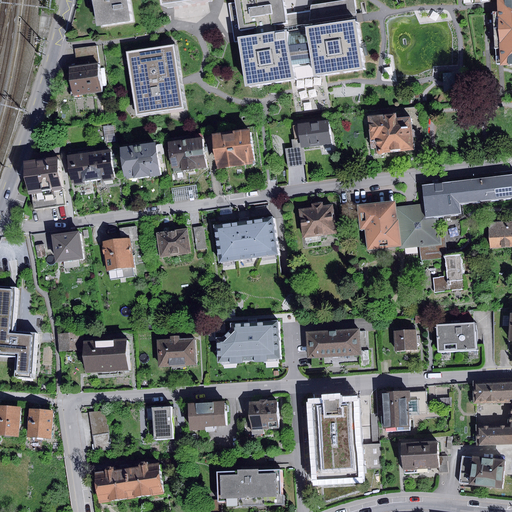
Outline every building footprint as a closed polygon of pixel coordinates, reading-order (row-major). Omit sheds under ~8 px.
[(96,5),(100,28),(133,23),(129,0),(97,0),(98,4),(96,5)] [(238,0),(239,2),(233,2),(239,41),(242,41),(249,86),(297,78),(295,64),(314,62),(317,74),(366,67),(358,19),(355,0),(349,0),(315,5),(314,11),(297,13),(288,15),(285,0),(238,0)] [(511,0),(498,0),(499,11),(494,11),(496,48),(501,48),(502,64),(511,63),(511,0)] [(95,62),(98,61),(96,46),(75,49),(77,66),(95,64),(95,62)] [(177,46),(131,54),(141,116),(187,109),(183,82),(177,46)] [(102,92),(98,64),(95,64),(77,66),(70,67),(74,96),(102,92)] [(455,73),(442,73),(443,91),(444,94),(447,95),(450,96),(453,94),(455,93),(455,91),(455,73)] [(395,114),(368,116),(370,140),(376,139),(377,148),(376,150),(376,151),(376,152),(378,153),(380,154),(381,154),(382,153),(383,153),(414,150),(410,117),(395,118),(395,114)] [(327,121),(297,125),(297,126),(293,126),(295,140),(300,139),(301,147),(330,143),(327,121)] [(113,125),(103,126),(106,142),(115,141),(113,125)] [(250,130),(211,135),(215,168),(251,164),(251,161),(254,160),(250,130)] [(201,138),(168,143),(172,168),(180,167),(181,172),(196,169),(196,168),(205,167),(201,138)] [(292,140),(293,148),(295,166),(303,165),(301,147),(300,139),(295,140),(292,140)] [(153,144),(119,149),(124,177),(126,176),(127,179),(158,174),(153,144)] [(293,148),(285,149),(288,167),(295,166),(293,148)] [(109,149),(88,153),(92,180),(101,179),(101,182),(112,180),(111,177),(113,177),(109,149)] [(88,153),(66,156),(70,184),(73,183),(74,186),(84,185),(83,181),(92,180),(88,153)] [(58,158),(27,162),(32,193),(62,189),(58,158)] [(511,174),(422,186),(424,204),(425,219),(437,217),(461,214),(460,204),(511,197),(511,174)] [(196,185),(172,188),(174,201),(198,198),(196,185)] [(64,205),(62,189),(32,193),(34,209),(64,205)] [(409,206),(396,207),(395,201),(356,205),(359,230),(366,229),(368,249),(402,245),(403,246),(420,244),(421,252),(422,261),(442,259),(442,256),(444,250),(446,250),(445,237),(439,238),(437,217),(425,219),(424,204),(409,206)] [(312,208),(299,210),(304,238),(337,233),(333,204),(323,206),(322,202),(312,203),(312,208)] [(355,227),(351,203),(340,205),(344,229),(355,227)] [(246,222),(216,226),(222,263),(280,255),(275,218),(246,222)] [(511,221),(489,223),(490,248),(511,246),(511,221)] [(119,228),(121,239),(128,238),(129,242),(139,240),(137,226),(119,228)] [(203,226),(193,228),(197,250),(207,249),(203,226)] [(187,228),(156,232),(160,257),(191,252),(187,228)] [(81,231),(54,235),(58,263),(63,262),(78,260),(85,259),(81,231)] [(121,239),(101,242),(106,270),(133,266),(129,242),(128,238),(121,239)] [(44,244),(35,246),(38,262),(47,261),(44,244)] [(460,254),(444,256),(446,277),(433,279),(434,293),(463,289),(460,254)] [(78,260),(63,262),(64,268),(79,267),(78,260)] [(0,353),(18,355),(16,377),(35,379),(38,332),(15,331),(18,288),(0,286),(0,353)] [(221,339),(216,339),(218,364),(281,361),(279,320),(231,323),(231,328),(221,339)] [(436,324),(438,352),(476,349),(475,322),(436,324)] [(360,328),(307,332),(309,359),(362,355),(361,343),(366,343),(365,331),(361,332),(360,328)] [(416,330),(394,332),(395,352),(417,350),(416,330)] [(83,333),(59,334),(59,352),(83,350),(82,343),(84,343),(83,333)] [(170,339),(157,339),(158,367),(196,366),(194,338),(179,338),(179,336),(170,336),(170,339)] [(130,370),(129,341),(86,343),(88,372),(130,370)] [(476,425),(477,445),(511,443),(511,379),(473,381),(474,404),(511,403),(508,423),(476,425)] [(450,398),(449,387),(436,388),(437,398),(450,398)] [(381,393),(383,432),(410,430),(410,416),(408,393),(408,392),(381,393)] [(426,392),(408,393),(410,416),(427,414),(426,392)] [(324,402),(312,403),(313,422),(316,480),(360,478),(359,469),(358,445),(356,400),(338,401),(338,398),(324,399),(324,402)] [(253,417),(254,430),(280,428),(278,402),(270,402),(269,399),(262,400),(261,403),(252,403),(253,417)] [(190,404),(191,430),(207,429),(207,427),(227,425),(226,402),(190,404)] [(0,405),(0,435),(18,437),(20,407),(0,405)] [(154,408),(156,439),(174,438),(172,406),(154,408)] [(51,438),(53,411),(29,409),(26,436),(51,438)] [(90,412),(93,435),(109,433),(106,411),(90,412)] [(377,415),(371,415),(372,444),(379,444),(377,415)] [(254,430),(253,417),(246,417),(246,430),(254,430)] [(109,433),(93,435),(95,452),(111,450),(109,433)] [(402,443),(403,470),(439,469),(438,456),(438,442),(402,443)] [(368,444),(358,445),(359,469),(382,467),(381,443),(379,444),(372,444),(368,444)] [(501,488),(504,460),(462,455),(459,483),(501,488)] [(447,456),(438,456),(439,469),(439,473),(448,472),(447,456)] [(140,468),(129,469),(133,499),(164,494),(160,464),(149,466),(149,465),(146,462),(142,463),(140,465),(140,468)] [(98,474),(102,503),(133,499),(129,469),(115,471),(115,469),(112,467),(108,467),(106,470),(106,472),(98,474)] [(287,495),(285,495),(284,469),(220,472),(221,502),(231,501),(231,506),(288,504),(287,495)]
